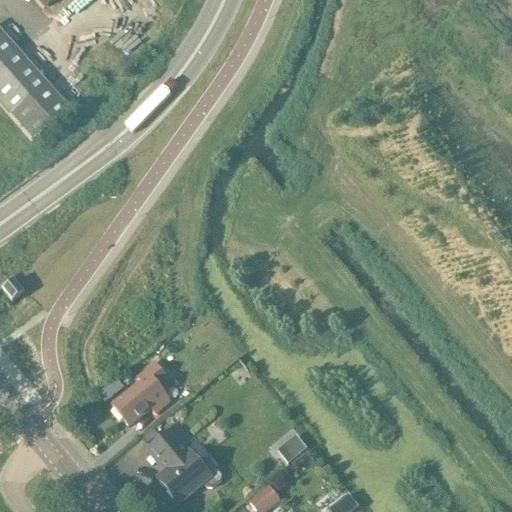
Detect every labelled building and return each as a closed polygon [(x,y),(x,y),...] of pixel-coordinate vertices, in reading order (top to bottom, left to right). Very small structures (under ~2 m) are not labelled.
[(37,0),(45,8),(54,0),(37,0)] [(511,0),(384,0),(511,155),(511,0)] [(45,85),(54,77),(41,64),(32,72),(0,36),(0,107),(30,141),(66,108),(45,85)] [(15,280),(3,290),(13,302),(26,292),(17,281),(16,279),(15,280)] [(170,402),(157,386),(167,379),(155,364),(137,379),(142,384),(114,407),(130,428),(152,409),(156,414),(170,402)] [(117,383),(109,389),(115,397),(123,391),(117,383)] [(176,428),(147,452),(165,474),(156,481),(178,507),(203,486),(207,490),(212,490),(221,483),(221,478),(214,469),(209,468),(205,471),(190,453),(187,456),(181,448),(188,442),(176,428)] [(254,511),(260,511),(276,499),(267,488),(248,504),(254,511)]
